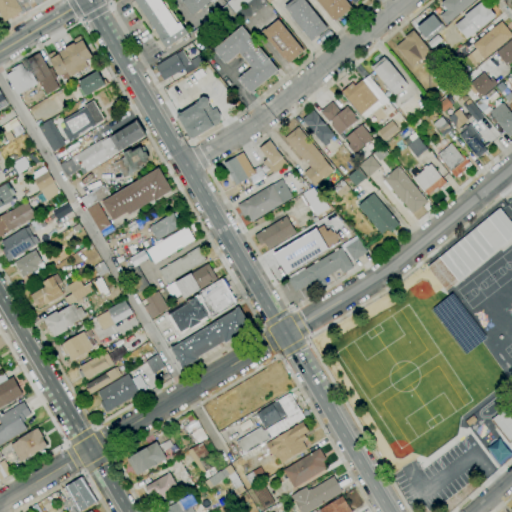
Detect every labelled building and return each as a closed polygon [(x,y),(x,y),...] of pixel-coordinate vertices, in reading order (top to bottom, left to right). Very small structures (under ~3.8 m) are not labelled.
[(5,22),(0,13),(0,0),(48,0),(26,13),(25,13),(21,15),(20,13),(5,22)] [(167,48),(159,37),(159,36),(134,0),(161,0),(178,24),(180,22),(188,34),(167,48)] [(212,0),(194,15),(182,2),(184,0),(212,0)] [(251,0),(235,13),(227,3),(230,0),(251,0)] [(243,22),(236,13),(252,0),(265,0),(267,2),(243,22)] [(311,41),(302,29),(301,30),(291,16),(292,15),(285,6),(292,0),(306,0),(328,28),(311,41)] [(336,21),(334,19),(332,21),(316,0),(346,0),(353,8),(336,21)] [(475,0),(447,24),(440,16),(447,10),(441,3),(444,0),(475,0)] [(465,17),(464,16),(481,1),(483,3),(485,1),(491,9),(491,10),(495,16),(480,29),(479,28),(478,30),(467,39),(462,32),(461,33),(455,25),(465,17)] [(199,43),(191,33),(227,4),(235,13),(199,43)] [(289,64),(285,58),(284,59),(261,31),(265,28),(266,30),(278,20),(304,51),(289,64)] [(474,66),(466,57),(476,49),(472,45),(501,21),(511,34),(511,36),(484,60),(483,58),(474,66)] [(425,43),(418,35),(433,22),(440,30),(425,43)] [(250,94),(238,80),(240,78),(244,74),(243,73),(252,66),(241,52),(228,63),(227,62),(225,63),(214,49),(242,26),(279,70),(250,94)] [(412,67),(404,58),(404,59),(400,54),(401,53),(395,46),(405,38),(404,37),(413,30),(431,52),(412,67)] [(70,77),(67,72),(60,76),(50,60),(47,55),(54,51),(56,53),(64,48),(65,48),(75,42),(73,40),(80,36),(83,40),(93,56),(85,61),(88,66),(70,77)] [(511,62),(507,67),(495,53),(511,38),(511,62)] [(461,60),(455,53),(461,49),(466,56),(461,60)] [(191,64),(185,68),(186,68),(164,81),(156,66),(177,53),(177,54),(183,50),(191,64)] [(46,94),(27,60),(40,53),(49,69),(51,67),(57,77),(54,79),(59,87),(46,94)] [(435,72),(424,59),(431,53),(442,66),(435,72)] [(190,60),(201,54),(205,62),(195,68),(190,60)] [(395,95),(372,67),(385,57),(406,82),(400,86),(402,89),(395,95)] [(18,95),(6,75),(12,71),(11,69),(21,63),(26,71),(28,70),(37,84),(32,87),(31,87),(18,95)] [(196,80),(193,74),(200,70),(203,76),(196,80)] [(84,97),(79,89),(80,89),(79,88),(81,87),(78,82),(98,71),(103,80),(107,78),(109,82),(106,84),(84,97)] [(479,99),(468,85),(483,72),(490,80),(492,78),(497,84),(479,99)] [(391,118),(381,106),(366,118),(362,114),(360,116),(350,103),(350,102),(341,91),(353,82),(355,85),(363,79),(363,80),(368,75),(398,112),(391,118)] [(0,91),(8,105),(0,109),(0,91)] [(181,113),(199,103),(200,99),(203,97),(207,98),(209,101),(209,104),(212,110),(216,108),(221,116),(219,117),(220,118),(220,119),(220,121),(220,122),(219,123),(214,126),(214,127),(194,139),(191,138),(180,119),(177,119),(178,112),(181,113)] [(443,112),(437,105),(447,98),(448,100),(450,98),(454,103),(451,105),(453,107),(450,109),(449,108),(443,112)] [(481,112),(474,104),(480,99),(487,108),(481,112)] [(69,140),(63,129),(66,127),(63,121),(85,108),(84,106),(93,101),(104,120),(96,124),(69,140)] [(344,141),(339,135),(331,125),(332,123),(330,121),(329,122),(320,111),(332,102),(340,112),(347,106),(356,116),(355,117),(357,120),(344,131),(345,133),(343,135),(346,139),(344,141)] [(477,123),(465,108),(472,102),(484,117),(477,123)] [(511,134),(509,137),(489,113),(501,102),(511,115),(511,134)] [(325,147),(322,143),(302,120),(314,110),(335,135),(328,141),(330,143),(325,147)] [(457,119),(453,115),(449,118),(457,128),(466,120),(461,115),(457,119)] [(443,136),(433,124),(442,116),(452,128),(443,136)] [(9,141),(0,127),(16,117),(25,131),(9,141)] [(54,155),(52,152),(53,151),(39,127),(51,120),(65,144),(58,148),(60,151),(54,155)] [(384,140),(378,131),(392,120),(399,128),(384,140)] [(118,152),(110,138),(137,121),(146,135),(124,149),(123,148),(118,152)] [(354,153),(347,145),(350,143),(346,137),(362,124),(373,138),(354,153)] [(478,158),(466,143),(459,135),(463,132),(460,129),(462,127),(464,129),(469,124),(481,139),(479,140),(487,150),(478,158)] [(315,186),(303,173),(311,167),(302,156),(301,157),(292,147),(291,148),(288,145),(289,144),(284,138),(298,127),(324,158),(323,158),(333,171),(315,186)] [(417,158),(403,142),(415,133),(428,149),(417,158)] [(85,170),(76,156),(101,141),(110,155),(85,170)] [(272,172),(269,169),(263,162),(267,158),(259,149),(269,141),(283,157),(282,158),(287,164),(272,172)] [(455,178),(453,175),(453,174),(437,155),(452,143),(462,156),(463,155),(469,162),(463,167),(465,169),(455,178)] [(124,178),(118,167),(115,168),(112,164),(125,157),(123,154),(131,149),(132,151),(141,146),(144,153),(146,151),(150,158),(148,159),(149,161),(143,165),(144,167),(124,178)] [(380,161),(374,153),(383,146),(389,154),(380,161)] [(237,185),(234,180),(231,182),(227,174),(229,172),(224,164),(243,152),(256,174),(237,185)] [(17,175),(11,165),(7,158),(13,154),(18,161),(25,156),(31,165),(27,167),(28,168),(17,175)] [(368,177),(358,165),(371,155),(381,167),(368,177)] [(428,195),(414,177),(424,169),(423,168),(426,165),(428,166),(431,164),(447,183),(439,189),(437,187),(428,195)] [(411,212),(392,189),(390,191),(382,182),(385,180),(383,178),(398,166),(428,202),(416,212),(415,211),(414,211),(413,210),(411,212)] [(413,175),(409,170),(414,166),(418,171),(413,175)] [(113,220),(102,202),(159,168),(173,190),(155,201),(155,199),(129,215),(128,212),(115,220),(115,219),(113,220)] [(347,177),(358,168),(367,178),(356,187),(347,177)] [(40,191),(32,179),(47,170),(54,182),(40,191)] [(252,222),(248,215),(244,217),(237,205),(282,179),(293,197),(252,222)] [(0,187),(9,182),(16,194),(12,196),(14,200),(5,205),(4,205),(0,207),(0,187)] [(86,208),(80,198),(105,184),(110,193),(99,199),(100,200),(86,208)] [(316,216),(310,205),(308,207),(301,194),(314,187),(318,195),(321,193),(330,208),(316,216)] [(382,234),(358,206),(373,193),(399,224),(390,232),(388,229),(382,234)] [(0,238),(0,216),(9,211),(10,211),(28,201),(36,216),(18,227),(0,237),(1,237),(0,238)] [(100,231),(87,209),(98,203),(111,224),(100,231)] [(58,219),(54,211),(68,204),(72,211),(58,219)] [(511,237),(446,291),(427,268),(499,208),(511,223),(511,237)] [(157,240),(149,227),(173,212),(181,226),(157,240)] [(269,250),(265,243),(261,245),(255,235),(286,216),(297,233),(269,250)] [(39,228),(37,223),(44,219),(46,225),(39,228)] [(9,261),(2,250),(6,247),(2,241),(25,227),(25,228),(32,224),(36,231),(32,233),(35,237),(36,236),(40,242),(9,261)] [(155,264),(147,250),(187,226),(195,240),(155,264)] [(283,272),(339,245),(331,228),(325,231),(323,227),(272,251),(283,272)] [(358,239),(359,240),(360,240),(365,247),(364,248),(367,252),(354,261),(353,260),(352,261),(344,250),(346,249),(345,248),(358,239)] [(167,284),(159,270),(180,258),(181,258),(187,254),(186,254),(199,247),(207,260),(188,271),(172,280),(172,281),(167,284)] [(313,292),(308,284),(295,292),(287,279),(290,278),(289,276),(304,267),(305,269),(314,263),(314,262),(318,260),(318,261),(334,251),(334,250),(338,248),(338,249),(341,247),(353,268),(343,274),(340,269),(324,278),(327,283),(313,292)] [(44,266),(39,269),(23,277),(19,271),(20,270),(18,268),(17,269),(14,262),(36,250),(44,266)] [(100,277),(94,267),(103,262),(109,272),(100,277)] [(185,299),(182,294),(174,299),(167,287),(175,282),(175,283),(208,263),(218,279),(185,299)] [(138,294),(124,272),(136,264),(150,287),(138,294)] [(38,309),(31,295),(34,294),(34,293),(45,286),(42,282),(53,275),(53,276),(57,274),(62,283),(61,283),(64,287),(61,289),(61,290),(64,295),(54,301),(53,300),(38,309)] [(77,301),(67,286),(79,278),(84,286),(91,282),(95,289),(77,301)] [(178,337),(175,333),(178,331),(168,314),(186,303),(189,300),(200,293),(199,292),(222,278),(237,302),(210,319),(201,324),(201,325),(192,331),(191,330),(181,336),(180,336),(178,337)] [(151,319),(145,307),(148,304),(145,299),(159,291),(169,309),(151,319)] [(103,330),(96,318),(108,311),(108,309),(125,300),(130,308),(130,309),(133,314),(103,330)] [(54,337),(44,319),(57,311),(58,313),(74,304),(77,309),(81,307),(86,315),(79,319),(79,321),(67,328),(68,330),(54,337)] [(182,368),(180,365),(181,364),(171,348),(236,310),(235,309),(239,306),(252,327),(226,343),(225,341),(196,358),(197,360),(182,368)] [(73,361),(69,354),(66,356),(61,346),(63,345),(63,344),(84,331),(85,332),(89,329),(94,337),(93,338),(97,345),(93,347),(94,348),(73,361)] [(87,379),(85,376),(82,377),(79,371),(82,370),(80,367),(107,351),(114,364),(87,379)] [(153,373),(146,361),(158,354),(165,366),(153,373)] [(89,395),(89,394),(88,395),(86,391),(87,391),(86,389),(88,388),(86,384),(116,367),(122,376),(89,395)] [(0,375),(4,373),(8,380),(13,377),(23,394),(0,408),(0,375)] [(106,413),(100,402),(103,401),(98,392),(129,374),(132,379),(140,374),(147,386),(139,391),(140,393),(106,413)] [(244,454),(236,441),(261,426),(264,431),(287,416),(286,415),(265,428),(256,414),(260,411),(278,400),(289,393),(304,418),(288,428),(244,454)] [(0,425),(1,424),(0,422),(0,415),(24,401),(31,414),(25,418),(26,421),(23,422),(27,429),(0,445),(0,425)] [(511,440),(509,443),(491,419),(511,402),(511,440)] [(190,422),(186,417),(192,413),(195,419),(190,422)] [(468,425),(465,421),(473,415),(476,419),(468,425)] [(189,433),(185,427),(196,420),(200,426),(189,433)] [(282,463),(276,453),(273,455),(266,443),(302,422),(308,431),(304,434),(306,439),(302,441),(307,449),(282,463)] [(198,444),(192,433),(202,427),(208,438),(198,444)] [(21,461),(11,445),(18,440),(37,428),(48,446),(28,458),(28,457),(21,461)] [(137,475),(128,460),(157,441),(167,458),(157,465),(156,464),(137,475)] [(206,478),(203,473),(189,450),(204,441),(211,453),(209,454),(219,470),(206,478)] [(294,488),(283,470),(320,448),(326,459),(323,461),(327,468),(294,488)] [(0,481),(0,453),(2,456),(0,457),(0,462),(4,460),(12,473),(3,478),(4,479),(0,481)] [(251,487),(244,476),(260,466),(267,478),(251,487)] [(217,481),(227,475),(235,489),(240,486),(230,467),(214,475),(217,481)] [(210,489),(205,482),(209,479),(208,479),(220,470),(221,471),(224,468),(229,474),(225,477),(226,478),(210,489)] [(159,503),(153,492),(149,494),(145,487),(170,472),(175,481),(175,482),(180,491),(159,503)] [(80,511),(68,511),(67,509),(76,505),(71,497),(69,499),(66,494),(68,493),(65,487),(82,476),(97,502),(80,511)] [(307,511),(300,511),(291,496),(306,487),(308,490),(311,488),(311,489),(333,476),(342,491),(307,511)] [(264,508),(253,488),(262,482),(274,502),(264,508)] [(316,511),(320,510),(343,495),(348,504),(347,505),(351,511),(316,511)] [(166,511),(168,511),(167,508),(180,501),(188,496),(193,505),(192,506),(195,511),(166,511)]
